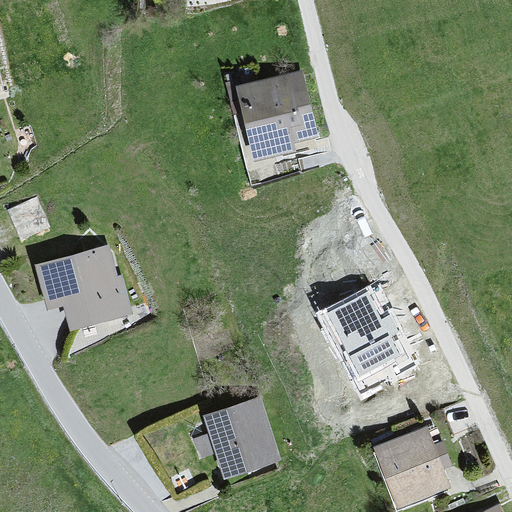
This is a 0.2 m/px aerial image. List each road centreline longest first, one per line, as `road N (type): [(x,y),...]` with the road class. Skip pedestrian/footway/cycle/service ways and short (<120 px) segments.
road 1 (residential): [(511,480),(334,114),(304,0)]
road 2 (tertiary): [(148,511),(92,451),(0,298)]
